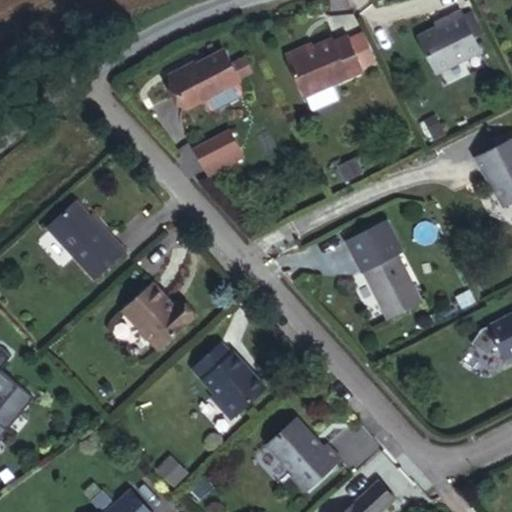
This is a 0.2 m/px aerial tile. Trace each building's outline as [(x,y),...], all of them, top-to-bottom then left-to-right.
[(461,65),(442,23),(425,32),(427,37),(400,50),(418,87),(461,65)] [(362,68),(345,36),(330,43),(347,75),(362,68)] [(347,75),(330,43),(329,41),(318,48),(314,46),(272,68),(291,109),(349,80),(347,75)] [(175,124),(229,97),(220,80),(213,66),(191,79),(180,78),(156,90),(175,124)] [(242,90),(233,73),(220,80),(229,97),(242,90)] [(430,143),(424,131),(413,136),(419,148),(430,143)] [(219,147),(186,164),(198,189),(231,172),(219,147)] [(511,211),(511,180),(498,153),(456,175),(484,226),(511,211)] [(351,188),(345,172),(326,181),(332,196),(351,188)] [(114,264),(103,252),(97,250),(66,213),(36,241),(83,293),(114,264)] [(412,315),(388,266),(394,264),(376,232),(337,252),(352,284),(356,284),(379,331),(412,315)] [(182,332),(167,315),(160,320),(142,299),(114,325),(147,364),(182,332)] [(511,319),(472,341),(463,356),(479,368),(489,355),(500,377),(511,370),(511,319)] [(226,433),(261,401),(248,387),(243,386),(238,381),(240,377),(228,364),(226,367),(215,357),(187,383),(209,406),(205,410),(226,433)] [(0,365),(0,438),(24,409),(0,389),(0,368),(1,367),(0,365)] [(333,473),(318,457),(314,460),(288,431),(260,457),(287,485),(283,488),(298,505),(333,473)] [(178,487),(161,468),(149,479),(166,498),(178,487)] [(385,511),(370,495),(351,511),(385,511)] [(130,511),(120,500),(107,511),(130,511)]
